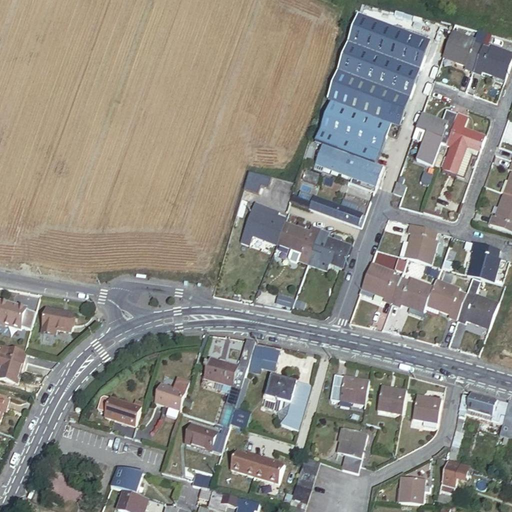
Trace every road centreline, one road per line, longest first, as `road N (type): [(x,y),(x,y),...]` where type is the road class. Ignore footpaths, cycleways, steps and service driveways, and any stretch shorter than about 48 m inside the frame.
road 1 (tertiary): [(136,330),(100,349),(63,395),(7,511)]
road 2 (tertiary): [(136,330),(191,317),(235,318),(334,338)]
road 3 (residential): [(459,370),(445,435),(431,454),(339,502)]
road 4 (residential): [(136,330),(102,297),(0,278)]
road 5 (residential): [(334,338),(381,208)]
road 6 (tertiary): [(334,338),(459,370)]
road 7 (residential): [(501,115),(459,233)]
